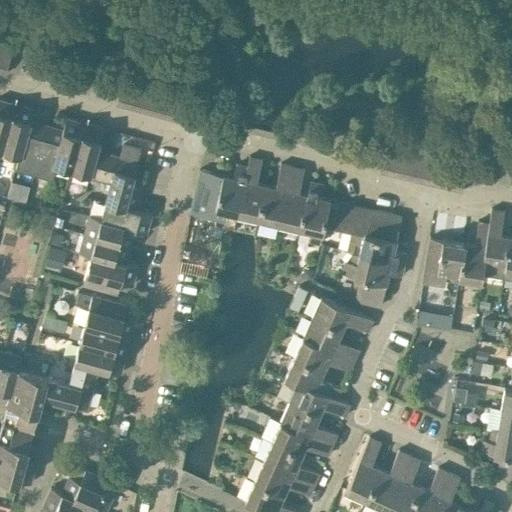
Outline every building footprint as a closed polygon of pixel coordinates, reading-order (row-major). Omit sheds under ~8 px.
[(1,47),(0,48),(0,71),(5,73),(12,50),(1,47)] [(127,107),(134,83),(122,80),(116,103),(127,107)] [(139,110),(145,87),(134,83),(127,107),(139,110)] [(151,113),(157,90),(145,87),(139,110),(151,113)] [(162,116),(169,93),(157,90),(151,113),(162,116)] [(174,119),(180,96),(169,93),(162,116),(174,119)] [(186,123),(192,100),(180,96),(174,119),(186,123)] [(0,147),(2,149),(15,102),(0,97),(0,147)] [(197,126),(204,103),(192,100),(186,123),(197,126)] [(15,102),(2,149),(19,153),(20,153),(29,119),(30,119),(33,107),(15,102)] [(204,103),(197,126),(209,129),(215,106),(204,103)] [(56,163),(72,168),(84,122),(66,117),(63,128),(64,128),(55,163),(56,163)] [(34,170),(46,123),(30,119),(29,119),(20,153),(19,153),(15,165),(34,170)] [(84,122),(72,168),(101,175),(107,152),(97,149),(103,127),(84,122)] [(64,128),(63,128),(46,123),(34,170),(52,175),(56,163),(55,163),(64,128)] [(107,152),(101,175),(111,179),(105,201),(125,206),(125,205),(137,208),(142,187),(131,184),(137,160),(136,160),(140,148),(112,140),(108,152),(107,152)] [(379,171),(391,174),(397,151),(385,148),(379,171)] [(403,177),(408,153),(397,151),(391,174),(403,177)] [(414,179),(420,156),(408,153),(403,177),(414,179)] [(236,216),(257,221),(266,183),(257,181),(262,158),(249,155),(247,165),(248,165),(236,216)] [(426,182),(432,159),(420,156),(414,179),(426,182)] [(438,185),(443,161),(432,159),(426,182),(438,185)] [(449,188),(455,164),(443,161),(438,185),(449,188)] [(266,183),(257,221),(278,226),(292,165),(281,162),(275,185),(266,183)] [(225,214),(236,216),(248,165),(247,165),(237,163),(233,176),(211,170),(200,168),(194,194),(190,212),(224,219),(225,214)] [(455,164),(449,188),(461,190),(467,167),(455,164)] [(292,165),(278,226),(299,231),(308,193),(307,193),(299,191),(304,168),(292,165)] [(308,193),(299,231),(310,233),(309,239),(320,242),(324,223),(347,228),(352,203),(320,196),(323,183),(310,180),(307,193),(308,193)] [(135,227),(135,229),(146,232),(152,212),(137,208),(125,205),(125,206),(105,201),(101,217),(101,218),(135,227)] [(364,206),(352,203),(347,228),(352,229),(352,228),(359,230),(364,206)] [(376,209),(364,206),(359,230),(370,232),(373,221),(376,209)] [(503,276),(509,235),(500,233),(504,209),(491,207),(489,221),(490,221),(488,231),(483,263),(484,263),(482,273),(503,276)] [(376,209),(373,221),(399,227),(401,215),(376,209)] [(84,232),(130,245),(135,229),(135,227),(101,218),(101,217),(89,214),(84,232)] [(474,243),(465,242),(459,274),(460,274),(482,278),(482,273),(484,263),(483,263),(488,231),(490,221),(489,221),(478,220),(474,243)] [(350,239),(347,250),(353,251),(404,263),(406,251),(394,248),(399,227),(373,221),(370,232),(359,230),(352,228),(352,229),(350,239)] [(126,262),(126,261),(130,245),(84,232),(79,251),(91,254),(91,253),(126,262)] [(511,235),(509,235),(503,276),(511,277),(511,235)] [(459,274),(465,242),(430,236),(423,280),(444,284),(445,278),(459,280),(460,274),(459,274)] [(404,263),(353,251),(351,262),(345,260),(342,272),(360,276),(355,299),(380,305),(388,271),(401,274),(404,263)] [(95,274),(103,276),(112,278),(121,281),(120,281),(132,284),(137,264),(126,261),(126,262),(91,253),(91,254),(83,283),(92,286),(95,274)] [(95,274),(92,286),(100,288),(103,276),(95,274)] [(109,290),(112,278),(103,276),(100,288),(109,290)] [(121,281),(112,278),(109,290),(117,293),(120,281),(121,281)] [(89,306),(89,305),(92,294),(79,290),(76,302),(89,306)] [(101,296),(92,294),(89,305),(98,308),(101,296)] [(321,295),(312,315),(341,329),(345,320),(367,330),(373,318),(321,295)] [(98,308),(106,310),(110,299),(101,296),(98,308)] [(115,312),(118,301),(110,299),(106,310),(115,312)] [(118,301),(115,312),(124,315),(127,303),(118,301)] [(106,310),(98,308),(89,305),(89,306),(84,324),(130,336),(135,318),(124,315),(115,312),(106,310)] [(341,329),(312,315),(303,335),(355,358),(359,348),(337,338),(341,329)] [(125,354),(130,336),(84,324),(79,341),(125,354)] [(303,335),(294,355),(324,368),(328,359),(350,369),(355,358),(303,335)] [(79,341),(71,370),(95,377),(98,366),(120,372),(125,354),(79,341)] [(3,350),(0,361),(0,399),(7,401),(8,401),(17,366),(18,367),(22,355),(3,350)] [(337,397),(342,387),(320,377),(324,368),(294,355),(284,375),(298,381),(298,380),(328,394),(328,393),(337,397)] [(3,418),(33,427),(33,426),(42,394),(41,394),(46,374),(18,367),(17,366),(8,401),(7,401),(3,417),(3,418)] [(42,394),(87,407),(95,377),(71,370),(68,381),(46,374),(41,394),(42,394)] [(298,380),(298,381),(289,400),(319,413),(323,405),(345,415),(350,403),(337,397),(328,393),(328,394),(298,380)] [(511,386),(504,386),(501,408),(511,409),(511,386)] [(319,413),(289,400),(280,419),(332,443),(337,432),(315,422),(319,413)] [(511,409),(501,408),(497,428),(497,429),(511,431),(511,409)] [(28,444),(33,427),(3,418),(0,427),(0,473),(19,479),(21,470),(33,473),(40,447),(28,444)] [(280,419),(272,439),(302,453),(305,444),(327,454),(332,443),(280,419)] [(500,453),(498,463),(511,465),(511,431),(497,429),(497,428),(491,427),(490,439),(484,438),(482,450),(500,453)] [(369,435),(343,492),(363,501),(366,496),(380,466),(371,462),(381,440),(369,435)] [(302,453),(272,439),(263,459),(315,482),(319,472),(298,462),(302,453)] [(389,470),(380,466),(366,496),(363,501),(385,511),(387,505),(386,505),(409,453),(399,448),(389,470)] [(385,511),(384,511),(406,511),(419,484),(411,480),(420,458),(409,453),(386,505),(387,505),(385,511)] [(263,459),(254,479),(284,492),(288,484),(310,493),(315,482),(263,459)] [(77,478),(82,467),(74,463),(69,474),(77,478)] [(511,465),(498,463),(496,476),(511,478),(511,465)] [(419,484),(406,511),(430,511),(449,471),(438,466),(428,488),(419,484)] [(91,471),(82,467),(77,478),(86,482),(91,471)] [(30,482),(33,473),(21,470),(19,479),(30,482)] [(99,474),(91,471),(86,482),(94,486),(99,474)] [(453,511),(459,502),(450,498),(460,476),(449,471),(430,511),(453,511)] [(86,482),(77,478),(69,474),(62,491),(62,492),(94,507),(94,508),(103,511),(104,511),(118,483),(99,474),(94,486),(86,482)] [(280,501),(284,492),(254,479),(244,500),(272,511),(301,511),(302,511),(280,501)] [(62,511),(91,511),(94,508),(94,507),(62,492),(62,491),(51,486),(43,504),(54,509),(54,508),(62,511)] [(481,511),(459,502),(453,511),(481,511)]
